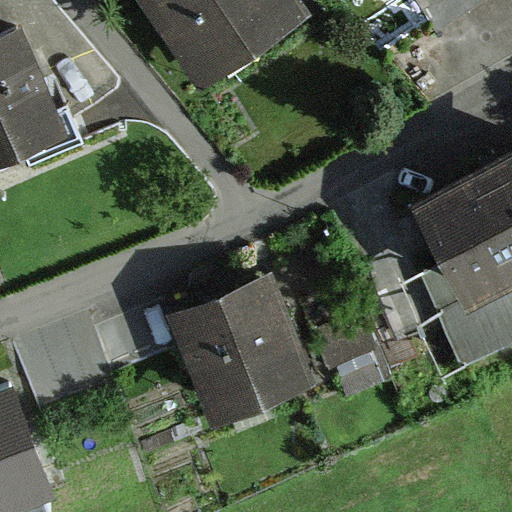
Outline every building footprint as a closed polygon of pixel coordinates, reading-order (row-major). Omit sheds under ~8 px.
[(147,0),(198,82),(315,11),(308,0),(147,0)] [(0,28),(0,152),(73,125),(32,16),(0,28)] [(511,145),(427,192),(462,255),(419,278),(464,360),(511,333),(511,145)] [(284,259),(174,304),(216,407),(326,363),(303,306),(284,259)] [(0,378),(0,504),(62,482),(20,371),(0,378)]
